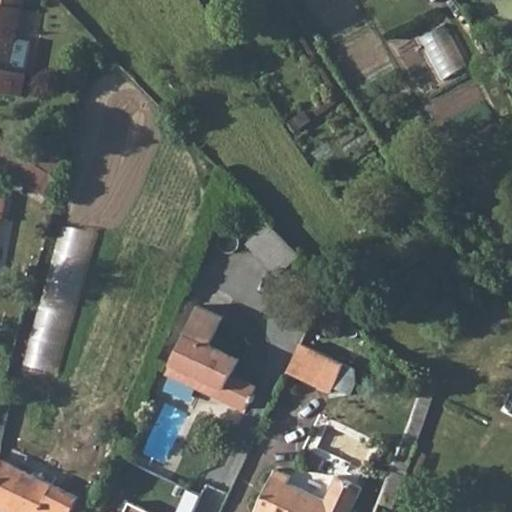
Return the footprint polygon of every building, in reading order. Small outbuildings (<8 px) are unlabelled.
[(0,0),(0,96),(9,99),(21,101),(27,75),(12,71),(27,0),(0,0)] [(446,78),(471,66),(450,24),(425,37),(446,78)] [(18,174),(49,192),(59,174),(2,143),(0,146),(0,169),(15,179),(18,174)] [(283,275),(305,252),(272,220),(250,243),(283,275)] [(66,372),(98,230),(65,223),(33,365),(66,372)] [(224,318),(199,306),(168,372),(245,410),(248,403),(252,404),(255,397),(252,395),(256,386),(233,375),(240,360),(211,345),(224,318)] [(340,362),(301,342),(288,369),(328,388),(340,362)] [(0,450),(10,410),(0,405),(0,508),(7,511),(93,511),(95,507),(0,459),(0,450)] [(278,470),(259,511),(338,511),(341,507),(350,511),(354,511),(365,490),(339,478),(328,501),(292,484),(294,478),(278,470)] [(396,511),(407,479),(394,474),(382,505),(396,511)] [(191,488),(180,511),(197,511),(205,494),(191,488)] [(160,511),(133,503),(130,511),(121,511),(114,509),(112,511),(160,511)]
